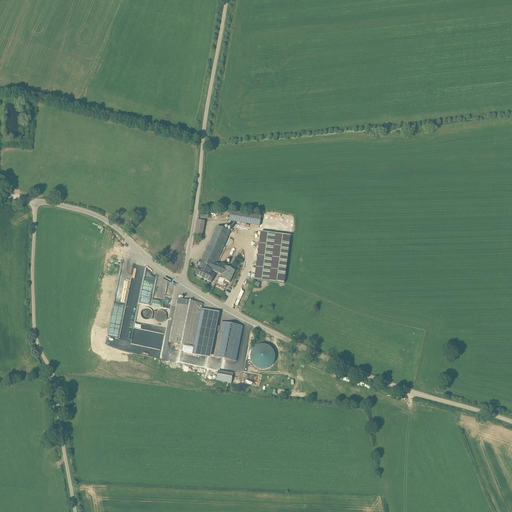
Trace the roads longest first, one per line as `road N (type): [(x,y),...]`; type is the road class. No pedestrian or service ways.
road 1 (unclassified): [(511,422),(304,349),(183,282),(227,0)]
road 2 (track): [(183,282),(87,212),(0,195)]
